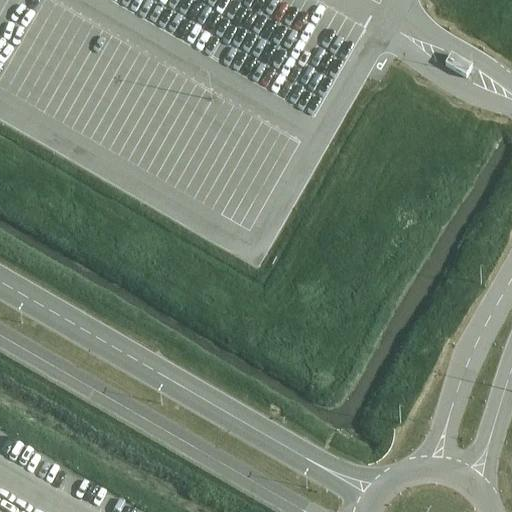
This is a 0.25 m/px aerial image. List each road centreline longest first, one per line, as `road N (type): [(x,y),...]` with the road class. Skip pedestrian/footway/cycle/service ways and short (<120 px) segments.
road 1 (unclassified): [(0,284),(375,501)]
road 2 (unclassified): [(0,337),(300,511)]
road 3 (unclassified): [(437,472),(477,344),(511,283)]
road 4 (unclassified): [(472,485),(511,372)]
